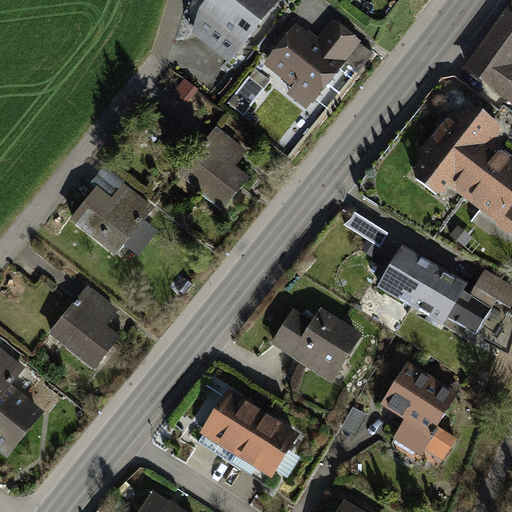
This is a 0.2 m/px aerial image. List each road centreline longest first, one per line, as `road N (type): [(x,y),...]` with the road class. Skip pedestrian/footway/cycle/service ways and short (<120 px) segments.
road 1 (tertiary): [(119,432),(468,0)]
road 2 (residential): [(0,256),(150,74),(179,0)]
road 3 (residential): [(119,432),(240,511)]
